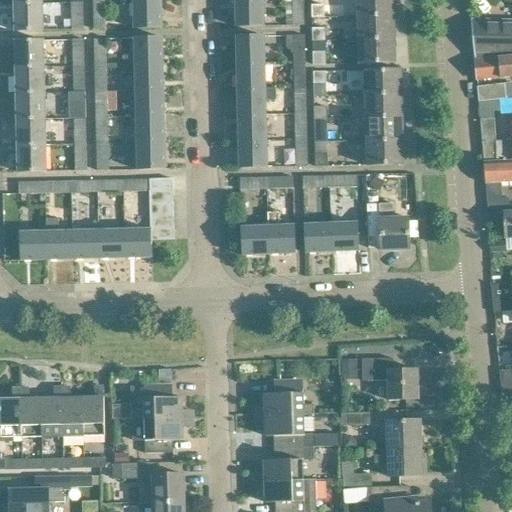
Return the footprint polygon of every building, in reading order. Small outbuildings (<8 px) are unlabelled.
[(264,0),(235,1),(236,28),(264,27),(264,0)] [(303,0),(299,0),(292,0),(285,0),(285,7),(287,7),(287,26),(304,26),(303,0)] [(358,0),(359,17),(394,17),(393,0),(358,0)] [(162,2),(132,3),(133,29),(163,29),(162,2)] [(104,3),(93,4),(94,30),(105,29),(104,3)] [(83,4),(71,4),(72,21),(52,22),(52,31),(71,30),(84,30),(83,4)] [(42,5),(14,5),(15,32),(43,32),(42,5)] [(312,6),(312,19),(325,18),(324,6),(312,6)] [(124,12),(108,12),(108,25),(124,25),(124,12)] [(359,41),(394,40),(394,17),(359,17),(359,41)] [(475,61),(476,61),(511,56),(511,21),(470,21),(475,61)] [(313,42),(325,41),(324,30),(312,30),(313,42)] [(237,64),(264,64),(264,37),(236,38),(237,64)] [(293,63),(305,63),(304,37),(287,37),(287,49),(288,49),(293,52),(293,63)] [(134,66),(163,65),(163,39),(134,39),(134,66)] [(95,67),(106,67),(105,40),(94,41),(95,67)] [(394,40),(359,41),(360,65),(395,64),(394,40)] [(73,68),(84,67),(83,41),(73,41),(73,68)] [(325,41),(313,42),(314,66),(325,65),(325,41)] [(16,69),(43,68),(43,42),(15,42),(16,69)] [(511,56),(476,61),(477,81),(511,77),(511,56)] [(294,89),(305,89),(305,63),(293,63),(294,89)] [(237,90),(265,90),(264,64),(237,64),(237,90)] [(135,92),(164,91),(163,65),(134,66),(135,92)] [(74,93),(85,93),(84,67),(73,68),(74,93)] [(95,93),(107,93),(106,67),(95,67),(95,93)] [(16,95),(44,94),(43,68),(16,69),(16,95)] [(365,96),(401,95),(401,71),(365,72),(365,96)] [(325,73),(313,74),(314,86),(326,86),(325,73)] [(503,85),(497,86),(477,88),(478,103),(505,100),(503,85)] [(294,115),(306,115),(305,89),(294,89),(294,115)] [(238,116),(266,116),(265,102),(275,102),(275,90),(265,90),(237,90),(238,116)] [(136,118),(165,117),(164,91),(135,92),(136,118)] [(75,119),(86,119),(85,93),(74,93),(75,119)] [(96,119),(107,119),(107,93),(95,93),(96,119)] [(17,121),(44,120),(44,94),(16,95),(17,121)] [(366,119),(402,118),(401,95),(365,96),(366,119)] [(314,108),(314,121),(327,120),(327,108),(314,108)] [(494,112),(479,113),(480,120),(494,120),(494,112)] [(306,115),(294,115),(295,141),(307,141),(306,115)] [(239,142),(266,142),(266,116),(238,116),(239,142)] [(136,144),(165,143),(165,117),(136,118),(136,144)] [(366,142),(403,141),(402,118),(366,119),(366,142)] [(75,145),(86,145),(86,119),(75,119),(75,145)] [(97,145),(108,145),(107,119),(96,119),(97,145)] [(18,147),(45,146),(44,120),(17,121),(18,147)] [(484,164),(511,162),(511,123),(511,143),(496,143),(494,120),(480,120),(484,164)] [(315,131),(315,144),(327,143),(327,131),(315,131)] [(307,141),(295,141),(295,167),(307,167),(307,141)] [(403,141),(366,142),(367,166),(403,165),(403,141)] [(266,142),(239,142),(239,169),(267,168),(266,142)] [(165,143),(136,144),(137,171),(166,170),(165,143)] [(86,145),(75,145),(76,172),(87,172),(86,145)] [(108,145),(97,145),(97,171),(109,171),(108,145)] [(45,146),(18,147),(18,173),(46,173),(45,146)] [(327,167),(327,155),(315,156),(316,168),(327,167)] [(511,162),(484,164),(486,185),(511,183),(511,162)] [(303,189),(330,189),(330,177),(303,178),(303,189)] [(330,177),(330,189),(356,188),(356,177),(330,177)] [(266,179),(267,190),(293,189),(293,178),(266,179)] [(240,191),(267,190),(266,179),(240,179),(240,191)] [(150,192),(173,192),(173,180),(153,180),(150,181),(150,192)] [(106,193),(124,193),(123,181),(98,182),(98,193),(98,201),(106,201),(106,193)] [(124,193),(150,192),(150,181),(123,181),(124,193)] [(46,194),(72,194),(72,182),(46,183),(46,194)] [(72,194),(98,193),(98,182),(72,182),(72,194)] [(19,195),(46,194),(46,183),(19,184),(19,195)] [(150,205),(173,204),(173,192),(150,192),(150,205)] [(486,193),(486,195),(487,213),(500,212),(510,212),(509,199),(502,199),(502,193),(486,193)] [(151,217),(174,216),(173,204),(150,205),(151,217)] [(419,241),(418,223),(409,223),(409,219),(394,220),(393,205),(367,206),(369,238),(381,237),(381,251),(410,250),(410,241),(419,241)] [(331,212),(333,253),(359,252),(358,225),(341,225),(340,211),(331,212)] [(500,212),(487,213),(488,224),(504,224),(505,239),(511,238),(511,211),(510,212),(500,212)] [(267,213),(269,256),(296,255),(295,226),(279,227),(278,212),(267,213)] [(306,254),(333,253),(331,212),(330,212),(330,226),(305,227),(306,254)] [(243,257),(269,256),(267,213),(267,227),(241,228),(243,257)] [(151,229),(174,228),(174,216),(151,217),(151,229)] [(48,261),(47,220),(46,220),(46,233),(20,233),(21,262),(48,261)] [(74,261),(73,232),(60,232),(60,220),(47,220),(48,261),(74,261)] [(152,241),(174,241),(174,228),(151,229),(151,230),(152,241)] [(152,259),(152,241),(151,230),(125,231),(125,259),(152,259)] [(99,260),(125,259),(125,231),(99,232),(99,260)] [(74,261),(99,260),(99,232),(73,232),(74,261)] [(511,284),(491,287),(494,313),(511,312),(511,284)] [(362,360),(363,380),(363,383),(389,383),(389,401),(418,401),(418,371),(394,371),(394,360),(362,360)] [(342,381),(357,381),(357,361),(342,361),(342,381)] [(511,377),(511,371),(500,372),(502,396),(511,395),(511,377)] [(255,416),(304,415),(313,414),(313,406),(304,406),(303,381),(275,382),(275,395),(265,395),(265,409),(255,409),(255,416)] [(132,420),(144,420),(193,419),(193,412),(182,412),(182,399),(172,399),(172,386),(144,387),(144,410),(131,410),(132,420)] [(83,399),(85,437),(105,437),(104,408),(104,388),(96,388),(96,399),(83,399)] [(44,438),(42,400),(29,400),(29,389),(22,390),(23,438),(44,438)] [(44,438),(64,438),(63,389),(55,389),(55,400),(42,400),(44,438)] [(85,437),(83,399),(70,399),(70,389),(63,389),(64,438),(85,437)] [(1,439),(23,438),(22,390),(14,390),(14,401),(0,401),(1,439)] [(274,450),(313,449),(312,435),(304,435),(304,415),(255,416),(255,424),(266,424),(266,437),(274,437),(274,450)] [(342,428),(370,428),(370,416),(342,416),(342,428)] [(193,419),(144,420),(145,454),(173,454),(173,441),(183,441),(183,427),(194,427),(193,419)] [(388,451),(421,450),(421,422),(387,422),(388,451)] [(326,435),(315,436),(315,448),(326,448),(326,435)] [(129,445),(115,446),(115,464),(129,463),(129,445)] [(254,483),(315,482),(315,481),(304,481),(304,462),(313,461),(313,449),(274,450),(275,461),(265,461),(265,475),(254,475),(254,483)] [(421,450),(388,451),(388,478),(422,477),(421,450)] [(65,469),(86,469),(85,459),(65,460),(65,469)] [(85,459),(86,469),(105,469),(105,459),(85,459)] [(24,470),(45,470),(44,460),(23,461),(24,470)] [(45,470),(65,469),(65,460),(44,460),(45,470)] [(6,471),(24,470),(23,461),(6,461),(6,471)] [(344,489),(368,488),(371,488),(371,477),(354,477),(354,463),(342,463),(342,478),(344,477),(344,489)] [(153,504),(185,503),(184,475),(153,476),(153,464),(124,465),(124,466),(114,467),(115,481),(124,481),(145,480),(146,492),(152,492),(153,504)] [(91,486),(91,477),(36,478),(36,491),(10,491),(10,511),(49,511),(49,503),(64,503),(64,491),(70,491),(70,489),(91,488),(91,486)] [(276,511),(316,511),(315,482),(254,483),(255,490),(265,490),(266,504),(276,503),(276,511)] [(427,511),(427,504),(417,504),(417,499),(402,501),(401,487),(371,488),(368,488),(369,511),(385,511),(387,511),(427,511)] [(185,511),(185,503),(153,504),(142,504),(142,511),(185,511)]
